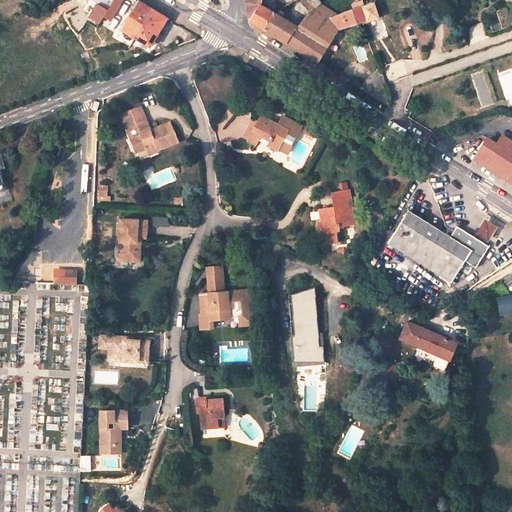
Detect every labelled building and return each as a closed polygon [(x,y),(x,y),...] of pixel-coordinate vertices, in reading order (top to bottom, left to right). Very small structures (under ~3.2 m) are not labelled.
[(113,0),(104,15),(110,19),(123,0),(113,0)] [(247,0),(252,20),(253,20),(267,29),(279,19),(267,10),(268,0),(247,0)] [(364,0),(299,0),(279,19),(267,29),(321,63),(339,31),(370,21),(380,18),(374,2),(364,5),(364,0)] [(138,3),(121,29),(123,31),(149,46),(165,19),(138,3)] [(388,85),(381,70),(361,89),(393,109),(388,85)] [(153,132),(142,104),(122,111),(128,127),(139,123),(142,132),(132,135),(137,149),(147,146),(149,150),(158,147),(159,149),(181,140),(174,120),(157,126),(159,129),(153,132)] [(260,144),(278,155),(279,152),(289,134),(300,139),(305,130),(286,119),(280,129),(262,119),(260,124),(258,129),(251,126),(243,141),(252,146),(258,148),(260,144)] [(254,120),(251,126),(258,129),(260,124),(254,120)] [(290,158),(300,139),(289,134),(279,152),(290,158)] [(475,161),(511,183),(511,141),(503,136),(498,144),(490,139),(475,161)] [(147,146),(137,149),(140,157),(159,149),(158,147),(149,150),(147,146)] [(353,193),(337,194),(338,210),(324,211),(324,221),(320,221),(321,235),(323,235),(323,246),(339,245),(338,235),(344,234),(344,230),(355,229),(353,193)] [(451,238),(409,210),(389,244),(453,284),(467,261),(472,252),(451,238)] [(148,216),(122,213),(119,255),(134,256),(134,247),(138,247),(139,230),(143,231),(147,231),(148,216)] [(481,234),(494,238),(499,223),(486,219),(481,234)] [(472,252),(467,261),(478,268),(491,246),(458,226),(451,238),(472,252)] [(134,247),(134,256),(142,256),(143,231),(139,230),(138,247),(134,247)] [(74,274),(57,274),(57,282),(74,283),(74,274)] [(221,278),(207,279),(208,296),(201,297),(203,320),(212,320),(212,323),(241,321),(241,328),(251,328),(251,321),(254,321),(252,301),(250,301),(249,293),(238,294),(238,298),(230,298),(229,294),(222,295),(221,278)] [(321,346),(317,287),(290,295),(299,394),(305,395),(305,376),(320,376),(320,362),(326,362),(325,346),(321,346)] [(511,297),(501,299),(504,314),(511,312),(511,297)] [(411,320),(415,321),(417,316),(413,315),(408,312),(406,318),(411,320)] [(203,320),(201,320),(202,332),(213,331),(212,323),(212,320),(203,320)] [(450,363),(457,346),(408,325),(401,342),(438,358),(450,363)] [(134,333),(101,331),(101,344),(111,344),(111,337),(134,339),(134,336),(134,333)] [(150,337),(134,336),(134,339),(111,337),(111,344),(110,349),(119,349),(118,356),(139,357),(139,355),(149,356),(150,337)] [(450,363),(438,358),(435,365),(446,370),(450,363)] [(206,398),(197,398),(197,410),(201,411),(202,427),(220,425),(219,418),(227,417),(226,399),(206,401),(206,398)] [(102,407),(102,442),(117,442),(117,425),(121,424),(129,424),(129,407),(102,407)] [(102,442),(102,450),(122,449),(121,424),(117,425),(117,442),(102,442)] [(115,506),(110,500),(103,508),(102,511),(128,511),(124,508),(121,508),(117,504),(115,506)]
